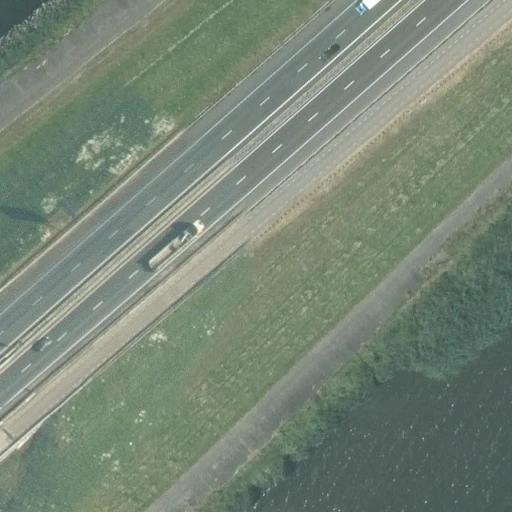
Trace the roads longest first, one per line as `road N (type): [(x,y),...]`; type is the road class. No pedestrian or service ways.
road 1 (unclassified): [(0,442),(511,3)]
road 2 (motorway): [(0,391),(446,0)]
road 3 (motorway): [(379,0),(0,334)]
road 4 (unclassified): [(156,511),(511,166)]
road 5 (unclassified): [(152,0),(0,120)]
